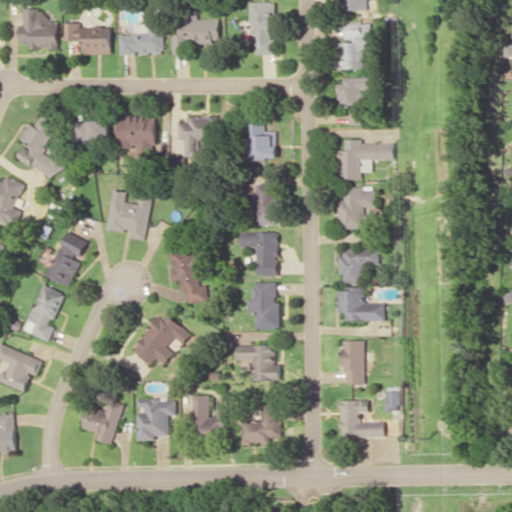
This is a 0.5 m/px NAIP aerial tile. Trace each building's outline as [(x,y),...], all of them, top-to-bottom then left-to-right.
[(369,0),(347,0),(347,8),(369,9),(369,0)] [(257,53),(277,53),(277,38),(276,38),(276,1),(251,1),(251,32),(257,32),(257,53)] [(220,17),(199,18),(199,14),(180,14),(181,33),(173,34),(174,53),(190,53),(190,41),(221,41),(220,17)] [(120,34),(121,54),(138,53),(164,52),(163,15),(148,15),(148,23),(134,23),(134,34),(120,34)] [(66,39),(85,39),(85,53),(112,53),(113,37),(104,37),(104,27),(82,26),(82,21),(66,21),(66,39)] [(373,55),(372,21),(347,22),(347,40),(339,40),(340,68),(365,67),(365,55),(373,55)] [(340,105),(364,106),(365,87),(374,87),(374,76),(341,75),(340,105)] [(352,124),(368,123),(368,109),(351,110),(352,124)] [(59,123),(43,113),(36,125),(30,121),(20,137),(27,141),(18,156),(56,178),(66,162),(43,149),(59,123)] [(138,158),(156,159),(157,115),(121,114),(120,147),(139,147),(138,158)] [(278,158),(279,130),(266,129),(267,114),(250,114),(250,157),(278,158)] [(185,156),(200,156),(200,138),(213,138),(213,115),(189,115),(189,121),(179,121),(179,139),(185,139),(185,156)] [(78,143),(97,143),(97,139),(111,140),(111,117),(91,117),(91,120),(78,120),(78,143)] [(396,158),(396,142),(363,142),(363,138),(346,138),(346,149),(340,149),(341,178),(364,178),(364,170),(374,170),(374,158),(396,158)] [(0,219),(17,225),(23,208),(17,207),(26,182),(0,173),(0,219)] [(258,224),(280,223),(278,182),(257,183),(257,191),(247,191),(248,204),(257,203),(258,224)] [(340,227),(377,227),(377,215),(366,215),(366,205),(377,205),(377,186),(345,186),(345,199),(340,199),(340,227)] [(147,239),(154,196),(141,194),(140,202),(127,200),(129,190),(115,188),(108,227),(131,231),(130,236),(147,239)] [(0,258),(0,259),(6,244),(2,243),(8,227),(0,224),(0,258)] [(280,275),(279,254),(281,254),(280,230),(243,231),(243,246),(259,245),(260,275),(280,275)] [(86,246),(63,238),(49,276),(71,285),(86,246)] [(190,301),(210,300),(209,282),(201,283),(200,270),(206,270),(204,253),(196,254),(196,246),(171,248),(174,280),(181,279),(182,289),(189,289),(190,301)] [(381,246),(342,247),(342,280),(364,279),(364,264),(381,263),(381,246)] [(257,328),(282,328),(282,301),(278,301),(278,281),(255,281),(255,298),(250,298),(250,311),(257,311),(257,328)] [(51,339),(56,325),(53,324),(66,292),(44,283),(25,329),(51,339)] [(347,320),(387,319),(387,301),(366,302),(366,287),(340,287),(340,311),(346,311),(347,320)] [(133,346),(151,364),(159,356),(166,363),(176,352),(169,345),(177,336),(184,342),(193,333),(168,310),(133,346)] [(346,382),(367,382),(367,339),(345,339),(346,382)] [(0,344),(0,357),(8,361),(0,380),(26,390),(33,371),(39,373),(44,358),(1,342),(0,344)] [(282,379),(281,363),(277,363),(276,343),(238,344),(238,358),(253,358),(254,380),(282,379)] [(401,410),(402,389),(388,389),(388,409),(401,410)] [(195,441),(226,440),(225,409),(219,409),(219,416),(212,416),(211,393),(194,394),(195,441)] [(140,439),(157,439),(157,435),(171,434),(171,414),(178,414),(177,397),(139,397),(139,407),(140,407),(140,439)] [(113,443),(126,403),(111,398),(107,411),(90,406),(84,427),(100,432),(98,438),(113,443)] [(343,437),(388,436),(387,420),(363,420),(363,411),(371,411),(371,399),(342,399),(343,437)] [(244,442),(273,443),(273,435),(283,435),(283,419),(277,419),(277,402),(260,401),(260,423),(244,423),(244,442)] [(16,412),(0,413),(0,451),(19,450),(16,412)]
